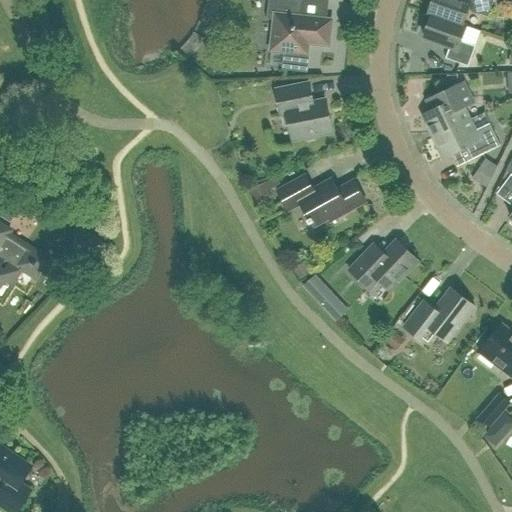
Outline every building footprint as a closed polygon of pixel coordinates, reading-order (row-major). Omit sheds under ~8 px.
[(306,70),(307,54),(309,43),(329,45),(332,21),(302,17),(304,0),(301,0),(268,0),(267,19),(275,20),(272,50),(287,52),(285,67),(306,70)] [(429,13),(467,27),(467,26),(463,25),(468,10),(488,17),(494,0),(430,0),(432,4),(429,13)] [(462,41),(467,27),(429,13),(429,14),(433,15),(430,24),(426,26),(424,31),(426,35),(424,38),(450,47),(446,59),(468,67),(476,46),(462,41)] [(464,82),(436,95),(426,101),(431,111),(423,115),(433,137),(470,119),(464,108),(474,103),(464,82)] [(326,100),(310,103),(306,83),(303,84),(276,89),(283,125),(287,127),(290,127),(293,140),(304,138),(307,140),(317,138),(319,135),(332,132),(326,100)] [(470,119),(433,137),(444,159),(462,150),(468,161),(500,145),(490,124),(475,131),(470,119)] [(485,158),(476,172),(490,181),(497,166),(485,158)] [(313,189),(306,175),(278,191),(288,211),(301,204),(309,219),(307,220),(310,225),(312,224),(314,227),(328,219),(330,222),(366,202),(354,180),(338,189),(332,179),(313,189)] [(264,183),(249,191),(256,202),(270,194),(264,183)] [(11,184),(0,201),(0,214),(6,218),(17,201),(23,192),(11,184)] [(34,279),(47,259),(8,234),(10,231),(0,224),(0,299),(1,300),(20,270),(34,279)] [(80,233),(75,241),(91,251),(98,243),(80,233)] [(397,240),(384,255),(374,245),(369,250),(350,271),(369,289),(378,280),(389,291),(419,261),(397,240)] [(301,280),(312,272),(305,261),(293,269),(301,280)] [(304,285),(317,300),(328,290),(315,275),(304,285)] [(448,343),(475,307),(451,288),(435,310),(424,301),(404,327),(421,340),(422,338),(428,342),(436,333),(448,343)] [(511,377),(511,332),(502,325),(480,353),(511,377)] [(402,337),(393,331),(385,341),(393,348),(402,337)] [(384,344),(377,354),(384,360),(392,350),(384,344)] [(491,426),(511,404),(498,393),(477,418),(490,427),(491,426)] [(490,427),(483,435),(495,446),(503,437),(491,426),(490,427)] [(0,506),(8,511),(14,511),(29,491),(18,483),(29,467),(0,446),(0,506)]
